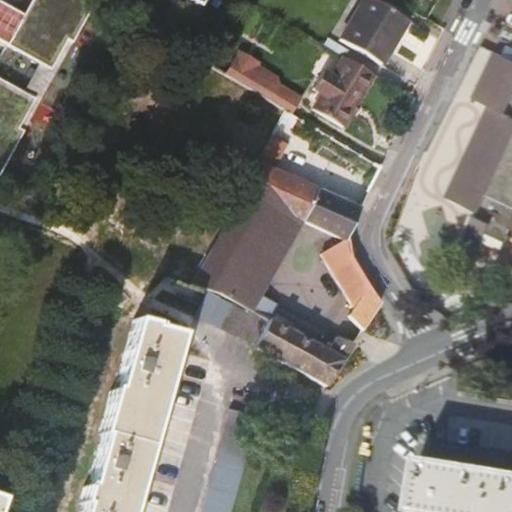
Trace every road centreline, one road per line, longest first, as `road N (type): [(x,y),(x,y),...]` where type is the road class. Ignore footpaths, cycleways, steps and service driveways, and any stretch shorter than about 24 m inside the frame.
road 1 (residential): [(430,353),(370,246),(370,230),(482,0)]
road 2 (residential): [(430,353),(350,394),(328,445),(316,511)]
